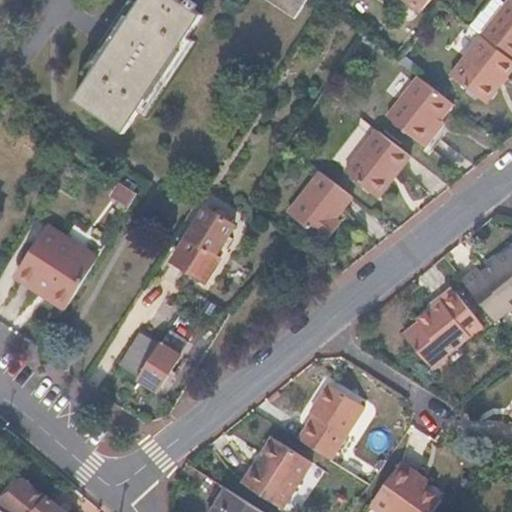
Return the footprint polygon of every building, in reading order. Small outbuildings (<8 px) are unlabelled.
[(208,9),(194,0),(143,0),(117,37),(79,96),(129,130),(208,9)] [(268,0),(295,18),(306,0),(268,0)] [(407,0),(423,12),(432,0),(407,0)] [(471,29),(483,38),(507,7),(499,0),(493,1),(471,29)] [(511,1),(507,7),(483,38),(511,60),(511,1)] [(511,60),(483,38),(453,76),(488,105),(501,90),(498,88),(505,80),(507,81),(511,75),(511,60)] [(457,107),(422,79),(390,120),(430,151),(448,128),(443,124),(449,117),(457,107)] [(454,121),(449,117),(443,124),(448,128),(454,121)] [(411,156),(378,130),(345,171),(374,194),(395,167),(399,171),(411,156)] [(399,171),(395,167),(374,194),(379,197),(399,171)] [(350,197),(319,172),(286,212),(318,238),(319,235),(325,240),(335,228),(329,224),(334,217),(350,197)] [(139,191),(122,182),(100,216),(118,226),(139,191)] [(236,224),(207,207),(178,254),(211,275),(234,239),(229,235),(236,224)] [(340,222),(334,217),(329,224),(335,228),(340,222)] [(99,256),(47,223),(26,257),(78,290),(99,256)] [(478,268),(463,280),(497,323),(511,313),(511,314),(511,250),(493,266),(495,269),(485,277),(478,268)] [(418,321),(420,323),(405,335),(434,370),(449,359),(447,356),(483,327),(452,288),(439,299),(445,307),(435,315),(431,310),(418,321)] [(439,299),(428,307),(431,310),(435,315),(445,307),(439,299)] [(191,340),(171,328),(138,378),(158,391),(168,375),(172,368),(191,340)] [(145,336),(138,332),(119,362),(126,367),(145,336)] [(157,343),(145,336),(126,367),(137,375),(157,343)] [(178,372),(172,368),(168,375),(174,379),(178,372)] [(322,408),(315,419),(299,443),(331,463),(365,410),(328,387),(317,405),(322,408)] [(322,408),(317,405),(310,416),(315,419),(322,408)] [(276,445),(271,442),(253,471),(257,474),(276,445)] [(257,474),(253,471),(242,489),(279,511),(284,511),(313,468),(276,445),(257,474)] [(417,478),(399,467),(371,510),(374,511),(435,511),(442,504),(423,492),(413,484),(417,478)] [(46,497),(22,478),(0,505),(5,509),(9,511),(68,511),(49,496),(46,497)] [(417,478),(413,484),(423,492),(428,485),(417,478)] [(213,505),(217,507),(213,511),(262,511),(224,487),(213,505)]
